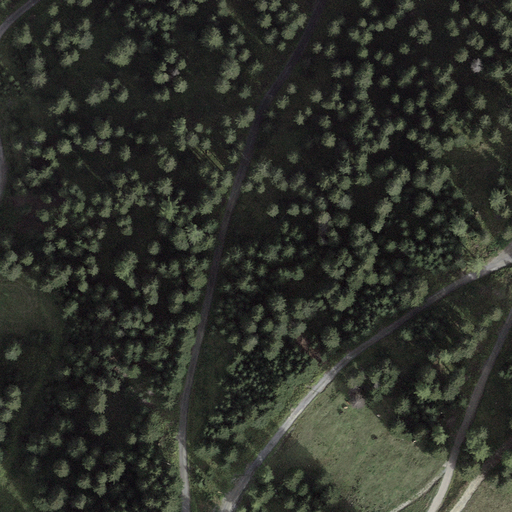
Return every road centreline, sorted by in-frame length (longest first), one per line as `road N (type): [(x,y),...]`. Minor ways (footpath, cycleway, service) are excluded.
road 1 (track): [(198,511),(178,425),(219,229),(321,0)]
road 2 (track): [(511,256),(420,304),(341,361),(226,511)]
road 3 (track): [(431,511),(511,316)]
